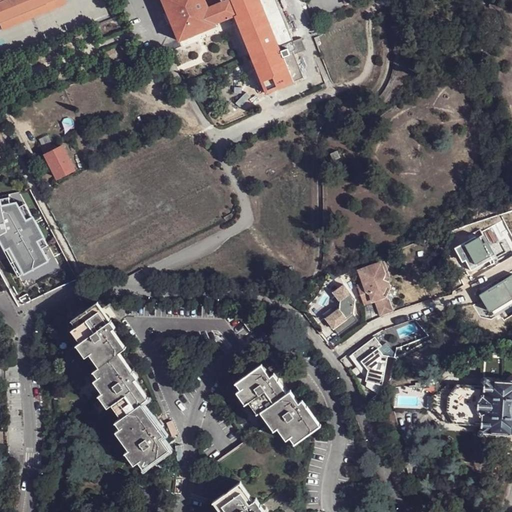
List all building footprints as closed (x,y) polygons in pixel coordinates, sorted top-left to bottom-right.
[(0,0),(0,10),(25,0),(43,0),(44,1),(46,0),(0,0)] [(46,0),(44,1),(43,0),(25,0),(0,10),(0,26),(63,1),(63,0),(46,0)] [(215,26),(214,23),(234,15),(237,14),(231,0),(160,0),(178,41),(215,26)] [(231,0),(237,14),(234,15),(256,66),(268,91),(296,79),(285,53),(281,44),(295,38),(278,0),(231,0)] [(285,53),(298,47),(295,38),(281,44),(285,53)] [(0,132),(0,137),(6,148),(8,146),(1,134),(0,132)] [(63,146),(44,155),(55,177),(73,168),(63,146)] [(338,150),(332,153),(335,160),(342,157),(338,150)] [(8,190),(0,193),(0,265),(12,293),(70,268),(63,251),(53,255),(29,199),(15,205),(8,190)] [(511,212),(511,211),(501,215),(510,232),(511,230),(511,212)] [(511,282),(511,249),(497,258),(511,283),(511,282)] [(506,286),(511,283),(497,258),(491,261),(506,286)] [(363,275),(358,277),(360,284),(354,287),(360,304),(373,300),(378,298),(384,284),(382,283),(377,281),(380,274),(376,264),(361,270),(363,275)] [(388,285),(384,284),(378,298),(373,300),(374,304),(381,302),(388,285)] [(332,314),(324,320),(337,336),(355,322),(350,315),(352,300),(340,286),(331,294),(337,302),(336,310),(332,314)] [(381,302),(374,304),(378,314),(388,311),(384,300),(381,302)] [(128,418),(147,404),(153,399),(140,381),(142,379),(125,353),(130,349),(117,330),(119,328),(102,304),(77,323),(81,328),(90,340),(87,343),(95,355),(104,368),(99,373),(104,379),(113,390),(109,393),(118,405),(128,418)] [(329,310),(320,317),(324,320),(332,314),(329,310)] [(267,322),(258,311),(246,319),(255,331),(267,322)] [(90,340),(81,328),(77,332),(85,343),(87,343),(90,340)] [(364,332),(346,346),(353,356),(359,364),(354,376),(370,383),(381,356),(372,352),(367,345),(371,342),(364,332)] [(95,355),(87,343),(85,343),(83,346),(90,358),(95,355)] [(353,356),(346,346),(342,349),(349,359),(353,356)] [(269,411),(294,391),(286,380),(281,373),(277,376),(268,364),(244,383),(248,388),(257,401),(265,412),(267,410),(269,411)] [(113,390),(104,379),(100,382),(109,393),(113,390)] [(480,432),(511,434),(511,381),(483,379),(483,387),(482,395),(480,395),(476,401),(475,409),(478,415),(481,415),(480,425),(480,432)] [(453,424),(480,425),(481,415),(478,415),(475,409),(476,401),(480,395),(482,395),(483,387),(456,385),(447,396),(445,411),(453,424)] [(257,401),(248,388),(244,392),(253,403),(257,401)] [(303,441),(327,424),(310,399),(306,401),(298,390),(294,391),(269,411),(282,429),(285,426),(294,439),(298,436),(303,441)] [(118,405),(109,393),(105,397),(113,408),(118,405)] [(145,461),(149,468),(175,450),(166,438),(170,435),(147,404),(128,418),(122,423),(126,429),(140,447),(137,450),(145,461)] [(140,447),(126,429),(122,432),(136,450),(137,450),(140,447)] [(145,461),(137,450),(136,450),(133,453),(140,464),(145,461)] [(272,511),(266,504),(268,504),(264,499),(260,501),(248,483),(221,502),(229,511),(272,511)]
